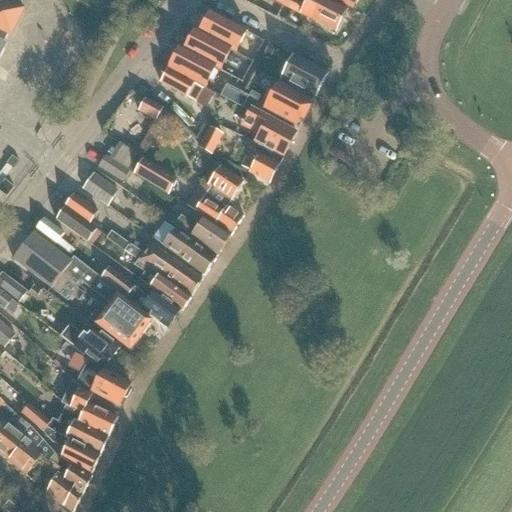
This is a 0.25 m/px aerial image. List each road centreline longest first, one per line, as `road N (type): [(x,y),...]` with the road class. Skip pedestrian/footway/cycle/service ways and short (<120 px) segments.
road 1 (tertiary): [(318,511),(511,197)]
road 2 (residential): [(0,241),(190,0)]
road 3 (tertiary): [(511,160),(448,116),(427,82),(427,50),(451,0)]
road 4 (residential): [(344,64),(214,0)]
